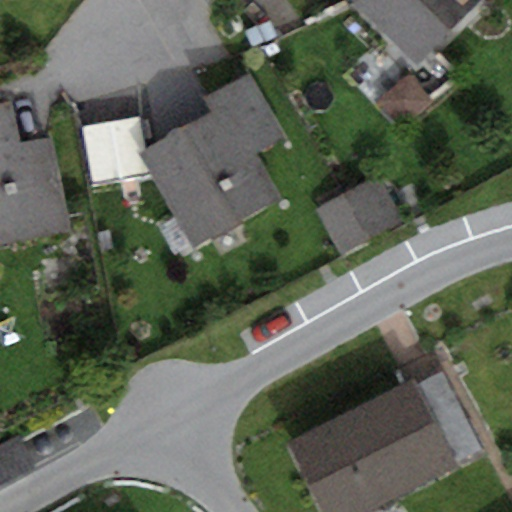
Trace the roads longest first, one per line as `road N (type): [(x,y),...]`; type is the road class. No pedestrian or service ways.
road 1 (residential): [(172,417),(420,277),(511,244)]
road 2 (residential): [(0,509),(172,417)]
